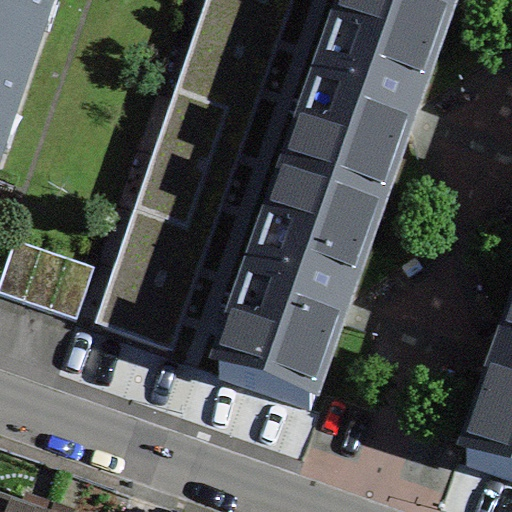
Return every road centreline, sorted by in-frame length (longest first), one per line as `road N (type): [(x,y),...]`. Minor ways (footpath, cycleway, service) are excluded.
road 1 (residential): [(511,130),(386,511)]
road 2 (residential): [(329,511),(0,393)]
